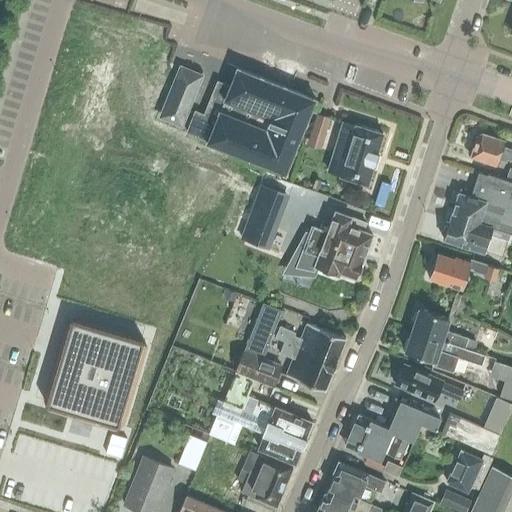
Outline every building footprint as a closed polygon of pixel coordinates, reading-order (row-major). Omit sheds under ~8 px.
[(96,28),(38,226),(151,260),(164,216),(167,208),(153,203),(150,212),(94,196),(127,84),(141,88),(154,45),(96,28)] [(206,142),(285,174),(316,99),(237,67),(229,86),(217,81),(204,115),(195,111),(186,132),(207,140),(206,142)] [(181,124),(200,76),(181,68),(161,116),(181,124)] [(329,117),(315,113),(305,145),(319,149),(329,117)] [(377,153),(383,133),(355,125),(355,126),(343,122),(327,172),(340,176),(367,185),(373,164),(376,165),(380,154),(377,153)] [(511,159),(511,150),(502,147),(504,141),(482,133),(477,136),(470,157),(496,165),(498,159),(502,160),(503,157),(511,159)] [(511,234),(511,181),(506,180),(487,174),(487,175),(478,172),(470,196),(459,193),(455,203),(443,239),(484,253),(490,235),(508,241),(510,234),(511,234)] [(325,207),(328,198),(308,192),(310,186),(290,180),(282,207),(302,213),(305,201),(325,207)] [(247,217),(246,220),(247,220),(266,227),(269,217),(250,210),(247,217)] [(362,260),(372,234),(363,231),(366,223),(334,211),(327,231),(316,227),(318,222),(309,218),(305,229),(310,230),(302,251),(301,251),(298,259),(314,266),(338,275),(339,272),(356,278),(362,260)] [(494,282),(498,268),(488,265),(489,265),(470,259),(469,261),(455,257),(454,259),(438,253),(430,278),(461,288),(467,269),(485,274),(484,278),(494,282)] [(233,301),(236,293),(227,290),(224,298),(233,301)] [(455,294),(451,309),(463,313),(468,297),(455,294)] [(235,371),(254,378),(272,386),(280,365),(263,358),(281,310),(263,303),(244,350),(235,371)] [(465,348),(468,338),(444,330),(448,318),(420,309),(413,330),(465,348)] [(72,320),(47,405),(118,426),(143,342),(72,320)] [(325,390),(345,338),(307,322),(301,338),(294,335),(295,332),(280,326),(275,338),(283,341),(278,352),(293,358),(286,375),(325,390)] [(464,348),(465,348),(413,330),(405,352),(433,361),(432,365),(453,372),(458,357),(481,365),(484,355),(464,348)] [(433,402),(438,391),(459,400),(463,391),(403,365),(395,383),(411,390),(411,392),(433,402)] [(504,381),(499,396),(511,400),(511,366),(510,366),(504,381)] [(242,408),(254,378),(235,371),(223,401),(242,408)] [(490,413),(506,419),(511,404),(511,403),(497,397),(490,413)] [(217,398),(211,413),(217,415),(235,422),(243,425),(262,433),(268,419),(254,413),(253,412),(242,408),(223,401),(217,398)] [(275,406),(274,407),(258,400),(253,412),(254,413),(268,419),(262,433),(264,434),(258,448),(271,453),(271,454),(295,463),(312,421),(275,406)] [(435,428),(439,417),(400,401),(389,428),(381,425),(381,424),(358,414),(345,445),(368,455),(380,460),(383,452),(400,459),(410,437),(414,439),(421,422),(435,428)] [(494,447),(502,427),(453,409),(445,430),(494,447)] [(235,422),(217,415),(210,434),(227,441),(235,422)] [(111,434),(105,453),(121,457),(126,438),(111,434)] [(205,441),(188,434),(176,463),(194,470),(205,441)] [(270,459),(258,453),(249,449),(236,478),(245,482),(241,491),(256,497),(256,498),(276,507),(293,467),(271,458),(270,459)] [(478,488),(492,458),(484,454),(481,459),(461,450),(446,482),(467,491),(470,485),(478,488)] [(142,511),(154,511),(172,468),(144,456),(125,505),(142,511)] [(502,511),(511,490),(511,465),(494,457),(469,511),(471,511),(502,511)] [(381,492),(385,481),(338,461),(333,475),(335,476),(329,489),(357,502),(358,499),(364,486),(381,492)] [(398,477),(402,467),(387,461),(383,471),(398,477)] [(380,511),(382,509),(358,499),(357,502),(329,489),(327,494),(325,493),(317,510),(321,511),(367,511),(368,511),(369,511),(380,511)] [(454,511),(465,511),(470,501),(443,489),(436,503),(454,511)] [(428,511),(433,502),(410,492),(401,511),(428,511)] [(223,511),(186,495),(178,511),(223,511)]
